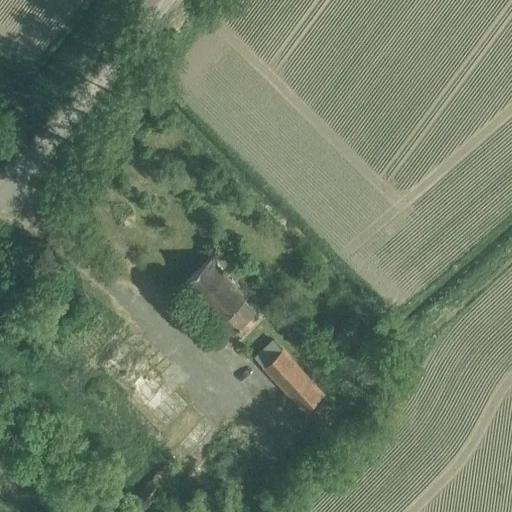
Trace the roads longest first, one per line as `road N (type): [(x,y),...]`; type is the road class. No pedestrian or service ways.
road 1 (track): [(511,251),(311,430),(256,420)]
road 2 (unclassified): [(0,178),(161,0)]
